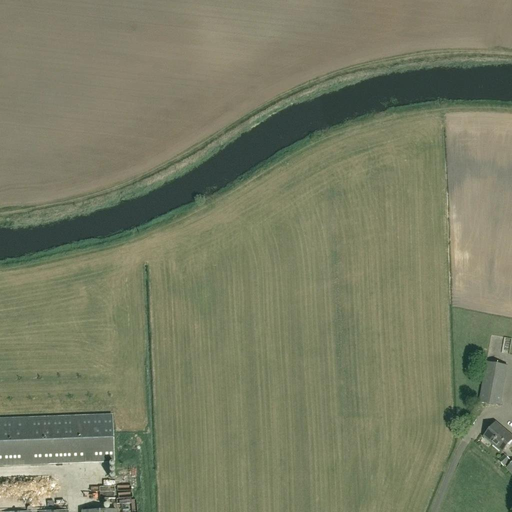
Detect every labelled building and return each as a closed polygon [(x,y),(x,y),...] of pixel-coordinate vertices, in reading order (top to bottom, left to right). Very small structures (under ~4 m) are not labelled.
[(501,407),(508,366),(486,363),(479,404),(501,407)] [(0,466),(114,462),(112,414),(0,418),(0,466)] [(502,452),(511,439),(511,437),(496,423),(484,437),(502,452)] [(503,467),(510,461),(505,455),(499,461),(503,467)] [(120,501),(129,502),(130,489),(121,489),(120,501)]
